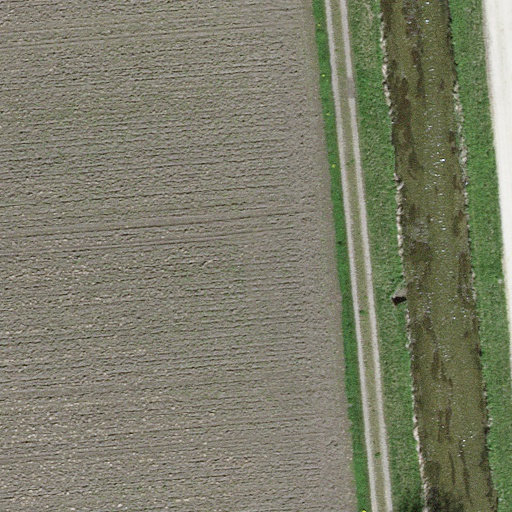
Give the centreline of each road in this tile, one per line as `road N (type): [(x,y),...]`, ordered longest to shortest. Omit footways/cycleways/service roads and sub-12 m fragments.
road 1 (track): [(376,511),(330,0)]
road 2 (track): [(511,123),(501,0)]
